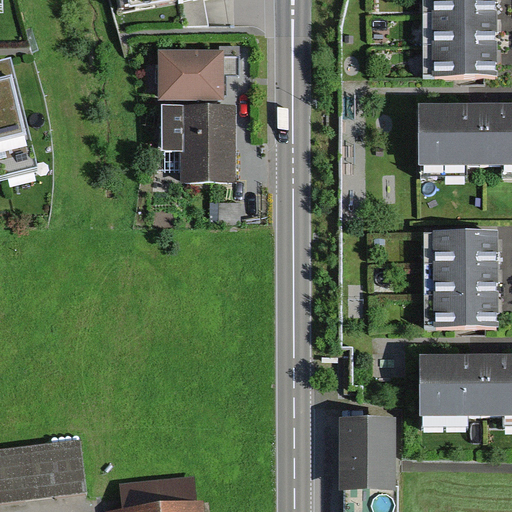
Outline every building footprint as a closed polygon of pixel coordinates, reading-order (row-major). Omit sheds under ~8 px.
[(125,0),(127,10),(188,0),(125,0)] [(425,0),(425,83),(497,83),(497,56),(497,25),(496,0),(425,0)] [(223,55),(161,55),(161,104),(223,104),(223,76),(223,55)] [(0,187),(39,178),(12,64),(0,66),(0,187)] [(511,104),(497,105),(417,105),(417,167),(420,167),(420,176),(465,176),(465,164),(502,164),(503,178),(511,177),(511,104)] [(236,161),(236,112),(162,112),(162,155),(182,155),(182,187),(236,187),(236,161)] [(239,207),(210,207),(211,228),(239,227),(239,207)] [(424,238),(425,330),(498,330),(498,304),(498,274),(497,243),(497,237),(424,238)] [(420,355),(420,414),(423,414),(423,429),(467,428),(467,417),(503,417),(503,429),(511,429),(511,354),(495,354),(420,355)] [(342,511),(398,511),(399,492),(394,492),(394,427),(338,427),(338,500),(342,500),(342,511)] [(0,458),(0,508),(84,498),(77,449),(0,458)] [(196,509),(194,483),(122,489),(124,511),(203,511),(204,509),(196,509)]
